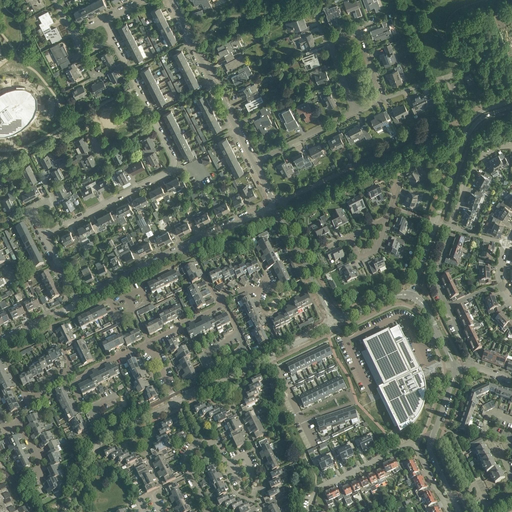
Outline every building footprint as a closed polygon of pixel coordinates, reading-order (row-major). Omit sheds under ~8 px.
[(26,0),(27,2),(28,2),(30,1),(35,11),(44,6),(40,0),(26,0)] [(103,0),(99,0),(97,1),(101,9),(107,7),(103,0)] [(210,3),(208,0),(190,0),(192,1),(195,7),(196,6),(201,3),(204,9),(208,7),(209,9),(212,7),(210,3)] [(362,15),(356,1),(351,3),(349,0),(348,0),(344,2),(345,5),(348,12),(355,9),(358,17),(362,15)] [(376,0),(363,0),(367,10),(374,7),(376,12),(381,10),(377,0),(376,0)] [(95,12),(101,9),(97,1),(91,4),(95,12)] [(91,4),(86,7),(90,15),(95,12),(91,4)] [(336,18),(341,16),(339,12),(341,12),(339,8),(338,9),(337,6),(328,9),(327,6),(323,7),(324,10),(325,10),(327,16),(326,17),(330,27),(336,24),(337,26),(338,26),(336,18)] [(80,10),(84,18),(90,15),(86,7),(80,10)] [(151,11),(154,17),(162,13),(159,7),(151,11)] [(80,10),(74,13),(75,14),(72,15),(76,24),(80,22),(79,21),(84,18),(80,10)] [(43,31),(50,28),(49,25),(53,23),(48,12),(39,17),(42,22),(39,24),(41,28),(38,30),(39,33),(43,31)] [(165,18),(162,13),(154,17),(157,22),(165,18)] [(302,32),(302,33),(305,32),(305,31),(310,29),(309,25),(307,26),(303,17),(286,23),(289,30),(293,28),(295,31),(301,29),(302,32)] [(157,22),(160,28),(168,24),(165,18),(157,22)] [(383,27),(370,32),(373,39),(375,38),(376,40),(381,38),(382,40),(387,38),(386,35),(387,35),(391,34),(390,29),(391,29),(389,25),(393,23),(391,19),(382,22),(381,22),(383,27)] [(118,28),(121,33),(129,29),(126,24),(118,28)] [(163,34),(171,30),(168,24),(160,28),(163,34)] [(50,28),(43,31),(45,34),(48,33),(49,36),(47,37),(48,39),(50,38),(53,43),(57,41),(60,40),(60,39),(61,38),(58,33),(59,33),(56,28),(52,30),(50,28)] [(121,33),(124,39),(132,35),(129,29),(121,33)] [(163,34),(166,39),(174,35),(171,30),(163,34)] [(311,34),(302,37),(302,38),(299,39),(301,44),(300,45),(302,50),(315,45),(312,39),(313,39),(311,34)] [(124,39),(127,45),(135,41),(132,35),(124,39)] [(163,40),(165,45),(167,46),(169,45),(177,41),(174,35),(166,39),(163,40)] [(224,56),(226,60),(233,56),(232,53),(236,51),(233,47),(236,45),(238,48),(242,46),(238,38),(231,42),(230,41),(217,48),(219,52),(221,57),(229,53),(229,54),(224,56)] [(138,46),(135,41),(127,45),(130,50),(138,46)] [(59,43),(50,48),(52,47),(56,55),(54,56),(59,65),(68,60),(66,57),(69,55),(64,45),(61,46),(59,43)] [(386,52),(379,55),(381,59),(382,58),(384,63),(386,68),(392,65),(390,61),(392,60),(394,59),(395,59),(393,53),(394,52),(391,43),(390,44),(384,46),(386,52)] [(130,50),(133,56),(141,52),(138,46),(130,50)] [(307,56),(302,57),(305,65),(310,63),(312,68),(320,65),(317,57),(315,57),(314,54),(317,52),(316,48),(306,52),(307,56)] [(182,51),(181,51),(177,53),(174,55),(177,60),(185,56),(182,51)] [(111,68),(116,66),(114,63),(115,62),(112,55),(111,56),(109,52),(101,56),(103,60),(105,59),(106,63),(108,66),(110,65),(111,68)] [(141,52),(133,56),(136,62),(144,58),(141,52)] [(235,59),(233,56),(226,60),(227,63),(225,64),(228,71),(246,62),(242,55),(235,59)] [(177,60),(179,66),(188,62),(185,56),(177,60)] [(179,66),(182,72),(190,68),(188,62),(179,66)] [(79,76),(75,68),(76,67),(74,63),(68,66),(69,69),(66,71),(71,81),(75,79),(75,78),(79,76)] [(109,73),(108,74),(113,83),(121,79),(117,71),(119,70),(123,68),(120,64),(117,66),(116,66),(111,68),(113,72),(109,73)] [(249,78),(247,76),(252,73),(248,65),(237,70),(239,74),(231,78),(235,85),(249,78)] [(387,79),(390,78),(392,86),(402,82),(399,76),(404,74),(401,65),(395,68),(396,71),(388,74),(386,75),(387,79)] [(141,71),(144,77),(152,73),(149,67),(141,71)] [(193,73),(190,68),(182,72),(185,77),(193,73)] [(329,80),(326,71),(322,73),(320,68),(313,71),(314,75),(318,85),(329,80)] [(152,73),(144,77),(147,83),(155,79),(152,73)] [(185,77),(188,83),(196,79),(193,73),(185,77)] [(465,77),(469,86),(475,83),(470,74),(465,77)] [(147,83),(150,88),(157,84),(155,79),(147,83)] [(196,79),(188,83),(191,89),(199,85),(196,79)] [(104,83),(103,81),(92,86),(96,94),(105,89),(106,91),(111,89),(107,82),(104,83)] [(157,84),(150,88),(152,94),(160,90),(157,84)] [(251,94),(252,97),(259,93),(254,84),(251,86),(250,85),(247,86),(247,87),(238,91),(242,98),(251,94)] [(75,90),(73,87),(66,91),(68,94),(73,92),(77,99),(83,96),(84,97),(88,95),(83,86),(75,90)] [(0,136),(5,136),(8,135),(8,137),(17,135),(15,133),(21,130),(28,124),(30,122),(31,123),(37,116),(35,115),(37,108),(37,99),(33,93),(24,89),(25,87),(16,87),(16,89),(15,89),(6,92),(0,94),(0,136)] [(152,94),(155,100),(163,96),(160,90),(152,94)] [(327,104),(326,104),(329,109),(336,105),(331,94),(328,96),(326,92),(320,95),(321,99),(324,97),(327,104)] [(254,100),(249,103),(245,104),(249,111),(257,107),(256,105),(263,101),(259,93),(252,97),(254,100)] [(416,100),(412,101),(413,103),(416,109),(423,105),(425,108),(429,106),(428,103),(427,100),(432,98),(430,93),(424,96),(420,97),(420,96),(415,98),(416,100)] [(196,99),(199,104),(207,100),(204,94),(196,99)] [(163,96),(155,100),(158,105),(166,101),(163,96)] [(307,101),(296,107),(299,113),(303,111),(305,115),(303,117),(304,118),(307,122),(315,118),(309,106),(312,105),(309,98),(306,100),(307,101)] [(207,100),(199,104),(202,110),(210,106),(207,100)] [(262,118),(254,122),(258,129),(259,128),(263,134),(268,131),(265,127),(272,124),(267,115),(271,113),(270,111),(271,110),(268,105),(260,110),(262,114),(260,115),(262,118)] [(396,109),(396,107),(392,109),(393,111),(390,113),(396,124),(399,122),(397,118),(404,115),(404,117),(405,116),(409,114),(404,105),(396,109)] [(202,110),(205,116),(213,111),(210,106),(202,110)] [(296,113),(292,106),(278,113),(281,119),(284,117),(286,121),(284,122),(287,128),(286,128),(287,130),(288,132),(299,126),(293,114),(296,113)] [(386,110),(383,112),(374,116),(375,118),(371,120),(377,131),(382,128),(381,126),(388,122),(390,125),(393,124),(386,110)] [(166,121),(174,117),(171,111),(163,115),(166,121)] [(213,111),(205,116),(207,121),(216,117),(213,111)] [(166,121),(169,127),(177,123),(174,117),(166,121)] [(207,121),(210,127),(219,123),(216,117),(207,121)] [(169,127),(172,132),(180,128),(177,123),(169,127)] [(219,123),(210,127),(213,132),(221,128),(219,123)] [(350,144),(354,142),(353,140),(358,137),(359,139),(365,136),(367,140),(372,137),(367,128),(362,131),(358,124),(354,127),(355,128),(349,131),(345,133),(350,144)] [(172,132),(175,138),(183,134),(180,128),(172,132)] [(344,145),(342,142),(341,140),(345,138),(342,133),(335,136),(336,137),(329,141),(333,150),(344,145)] [(175,138),(177,144),(185,139),(183,134),(175,138)] [(147,149),(144,150),(145,153),(146,153),(155,149),(153,146),(155,145),(150,136),(143,140),(147,149)] [(76,159),(80,157),(88,153),(86,150),(89,149),(83,138),(76,141),(82,153),(79,154),(75,156),(76,159)] [(221,148),(229,144),(226,138),(218,142),(221,148)] [(180,149),(188,145),(185,139),(177,144),(180,149)] [(229,144),(221,148),(224,154),(232,149),(229,144)] [(180,149),(183,155),(191,151),(188,145),(180,149)] [(311,154),(308,155),(312,162),(315,160),(314,158),(324,153),(320,145),(313,148),(309,150),(311,154)] [(121,146),(111,151),(113,155),(112,155),(117,164),(124,161),(121,153),(124,152),(121,146)] [(159,162),(155,152),(156,152),(155,149),(146,153),(152,166),(159,162)] [(232,149),(224,154),(227,159),(235,155),(232,149)] [(191,151),(183,155),(186,160),(188,159),(190,162),(197,159),(195,155),(194,156),(191,151)] [(84,159),(89,168),(96,164),(92,155),(89,156),(88,153),(80,157),(76,159),(70,162),(72,166),(84,159)] [(311,162),(308,155),(304,157),(302,153),(293,157),(298,168),(304,165),(306,169),(313,166),(311,162)] [(45,168),(52,165),(48,155),(40,159),(45,168)] [(235,155),(227,159),(230,165),(238,161),(235,155)] [(498,155),(494,158),(499,167),(502,165),(504,167),(509,164),(505,158),(501,160),(498,155)] [(53,160),(51,161),(52,165),(53,168),(64,162),(63,159),(63,158),(59,160),(58,159),(54,162),(53,160)] [(488,168),(486,169),(488,171),(489,170),(492,174),(494,177),(499,174),(497,171),(496,169),(499,167),(494,158),(489,161),(492,166),(488,168)] [(67,167),(68,166),(68,165),(70,164),(68,160),(64,162),(53,168),(55,170),(51,172),(56,181),(63,178),(59,168),(62,167),(63,168),(66,166),(67,167)] [(238,161),(230,165),(229,166),(231,169),(232,168),(233,171),(241,166),(238,161)] [(127,163),(124,165),(128,172),(131,171),(133,175),(145,169),(141,162),(129,168),(127,163)] [(280,164),(277,166),(280,172),(282,171),(285,177),(291,174),(292,173),(294,177),(296,176),(294,172),(291,165),(288,167),(286,164),(285,162),(280,164)] [(29,186),(30,188),(36,185),(35,183),(37,181),(29,165),(22,169),(25,173),(23,174),(25,178),(27,177),(30,185),(29,186)] [(125,173),(128,172),(124,165),(121,166),(124,171),(116,175),(121,185),(129,180),(125,173)] [(233,171),(236,176),(244,172),(241,166),(233,171)] [(419,174),(415,168),(413,169),(411,166),(404,169),(407,174),(408,173),(413,183),(422,178),(420,174),(419,174)] [(480,173),(477,178),(487,184),(489,185),(491,180),(490,180),(492,177),(485,173),(483,175),(480,173)] [(172,181),(175,188),(177,192),(178,192),(182,189),(184,192),(188,190),(182,179),(179,180),(178,178),(172,181)] [(489,185),(487,184),(477,178),(474,183),(478,185),(476,189),(483,193),(485,189),(487,190),(489,185)] [(96,181),(92,183),(96,190),(99,188),(101,192),(110,187),(106,179),(97,184),(96,181)] [(169,190),(167,192),(169,196),(174,193),(177,192),(175,188),(172,181),(166,184),(169,190)] [(93,191),(96,190),(92,183),(86,186),(87,189),(82,192),(85,199),(95,194),(93,191)] [(64,198),(72,195),(70,192),(67,193),(62,184),(55,188),(60,197),(63,196),(64,198)] [(40,194),(36,185),(30,188),(32,191),(24,194),(22,196),(25,202),(27,201),(37,196),(40,194)] [(164,198),(166,201),(171,199),(169,196),(167,192),(165,193),(161,186),(155,189),(161,199),(164,198)] [(249,191),(246,186),(240,189),(243,196),(244,196),(243,194),(246,193),(250,200),(255,197),(255,198),(258,197),(255,193),(253,189),(249,191)] [(371,200),(381,195),(382,195),(377,186),(373,188),(374,189),(367,192),(371,200)] [(10,198),(3,201),(7,211),(15,207),(12,200),(17,198),(16,195),(13,189),(7,192),(10,198)] [(159,210),(158,208),(155,202),(158,201),(157,201),(161,199),(155,189),(150,192),(151,196),(149,197),(156,211),(159,210)] [(200,191),(203,196),(206,202),(209,201),(206,195),(203,189),(200,191)] [(470,193),(468,198),(479,202),(481,196),(482,197),(483,194),(475,191),(474,194),(470,193)] [(66,201),(62,203),(67,212),(75,208),(71,202),(75,200),(75,198),(79,196),(77,192),(72,195),(64,198),(66,201)] [(418,195),(410,192),(407,199),(406,199),(404,204),(413,207),(415,201),(416,201),(418,195)] [(233,201),(236,207),(244,203),(240,195),(239,193),(235,195),(236,196),(232,197),(234,201),(233,201)] [(145,195),(139,198),(143,205),(146,203),(147,206),(150,205),(148,202),(145,195)] [(347,205),(348,207),(352,215),(365,209),(359,197),(354,200),(354,201),(347,205)] [(144,208),(143,205),(139,198),(133,200),(137,208),(138,211),(144,208)] [(479,202),(468,198),(467,203),(471,205),(470,207),(479,211),(480,208),(479,207),(479,206),(478,205),(479,202)] [(217,199),(212,202),(214,206),(215,205),(216,207),(214,208),(218,216),(224,213),(220,205),(218,202),(217,199)] [(501,203),(497,208),(501,211),(509,216),(511,212),(511,211),(508,208),(509,206),(504,201),(503,200),(501,203)] [(226,202),(220,205),(224,213),(230,210),(226,202)] [(122,206),(126,213),(129,211),(131,215),(134,213),(132,210),(128,203),(122,206)] [(117,217),(119,221),(121,225),(127,222),(123,214),(126,213),(122,206),(117,209),(120,216),(117,217)] [(203,210),(199,212),(205,223),(210,220),(207,212),(205,213),(203,210)] [(341,210),(335,213),(339,220),(335,222),(334,220),(331,222),(335,229),(348,223),(341,210)] [(464,211),(462,216),(473,220),(476,221),(478,217),(476,217),(477,216),(476,215),(477,212),(468,210),(468,212),(466,212),(464,211)] [(506,221),(509,216),(501,211),(500,213),(497,211),(495,214),(493,213),(491,216),(493,217),(499,220),(501,217),(502,218),(506,221)] [(110,212),(104,215),(108,223),(111,222),(113,225),(119,221),(117,217),(115,213),(112,215),(110,212)] [(192,215),(194,219),(195,219),(199,226),(205,223),(199,212),(192,215)] [(104,215),(98,218),(99,221),(96,223),(100,231),(106,228),(105,225),(108,223),(104,215)] [(322,223),(320,224),(316,225),(318,229),(314,232),(318,238),(328,233),(325,227),(329,225),(324,216),(320,219),(322,223)] [(471,225),(473,220),(462,216),(460,221),(465,223),(463,226),(471,229),(472,226),(471,225)] [(493,217),(491,223),(494,224),(493,227),(502,230),(504,225),(499,223),(498,223),(499,220),(493,217)] [(184,224),(181,225),(185,233),(191,230),(187,222),(189,221),(187,218),(183,220),(184,224)] [(409,224),(406,223),(406,221),(397,218),(395,222),(396,222),(395,226),(394,226),(393,228),(400,231),(399,234),(406,237),(407,233),(406,232),(409,224)] [(91,222),(84,225),(89,233),(91,232),(93,235),(100,231),(96,223),(92,225),(91,222)] [(180,222),(174,225),(176,228),(180,236),(185,233),(181,225),(180,222)] [(16,229),(19,234),(27,230),(24,225),(16,229)] [(80,231),(76,233),(80,241),(87,238),(85,235),(89,233),(84,225),(78,228),(80,231)] [(500,236),(502,230),(493,227),(492,230),(489,228),(486,234),(492,236),(493,233),(500,236)] [(30,236),(27,230),(19,234),(22,240),(30,236)] [(166,233),(162,235),(166,242),(172,239),(168,232),(167,231),(166,232),(166,233)] [(259,247),(256,248),(257,250),(269,245),(267,240),(267,239),(268,238),(267,237),(268,236),(268,235),(268,234),(270,233),(269,231),(267,232),(258,237),(261,243),(258,244),(259,247)] [(71,232),(61,237),(65,244),(66,247),(75,243),(76,244),(77,244),(79,242),(80,242),(76,235),(73,237),(71,232)] [(157,238),(160,245),(166,242),(162,235),(157,238)] [(455,237),(453,243),(462,246),(463,243),(469,242),(470,239),(459,235),(458,238),(455,237)] [(22,240),(25,246),(33,242),(30,236),(22,240)] [(147,252),(153,249),(149,242),(150,242),(148,237),(144,239),(146,243),(143,245),(147,252)] [(396,256),(398,250),(399,245),(403,246),(405,242),(392,237),(391,242),(389,241),(386,248),(389,249),(387,253),(396,256)] [(25,246),(27,251),(35,247),(33,242),(25,246)] [(123,244),(121,245),(124,251),(120,253),(122,259),(125,257),(127,262),(128,261),(129,263),(134,260),(133,259),(134,258),(126,243),(123,244)] [(460,252),(462,246),(453,243),(451,249),(460,252)] [(483,247),(482,252),(492,254),(493,249),(494,249),(495,246),(483,243),(482,246),(483,247)] [(139,247),(139,246),(137,247),(141,255),(147,252),(143,245),(139,247)] [(257,250),(258,253),(261,251),(263,254),(271,249),(269,245),(257,250)] [(38,253),(35,247),(27,251),(30,257),(38,253)] [(118,266),(121,265),(116,256),(119,254),(116,248),(113,250),(116,256),(109,259),(114,268),(115,268),(115,269),(118,267),(118,266)] [(260,258),(262,260),(274,254),(271,249),(263,254),(264,256),(260,258)] [(337,250),(336,249),(326,254),(329,260),(333,258),(335,261),(339,259),(340,261),(345,258),(340,249),(337,250)] [(451,249),(449,254),(458,257),(461,258),(463,253),(460,252),(451,249)] [(490,260),(492,254),(482,252),(481,258),(480,257),(479,261),(483,262),(491,263),(491,260),(490,260)] [(30,257),(33,263),(41,259),(38,253),(30,257)] [(262,260),(263,263),(266,261),(267,264),(276,259),(274,254),(262,260)] [(449,254),(447,260),(450,261),(449,265),(457,268),(458,265),(456,264),(458,257),(449,254)] [(41,266),(44,264),(41,259),(33,263),(35,266),(33,267),(35,272),(42,269),(41,266)] [(272,267),(278,264),(276,259),(267,264),(268,266),(265,268),(266,270),(272,267)] [(374,267),(370,269),(373,275),(377,273),(376,271),(385,267),(381,259),(375,261),(375,260),(372,262),(374,267)] [(101,275),(107,271),(103,263),(101,265),(100,262),(95,264),(101,275)] [(258,282),(260,279),(257,272),(260,271),(255,262),(250,265),(254,274),(255,276),(254,277),(255,279),(258,281),(258,282)] [(187,274),(196,269),(195,267),(198,265),(197,263),(185,269),(182,270),(184,274),(187,273),(187,274)] [(272,267),(275,272),(284,268),(281,263),(278,264),(272,267)] [(245,275),(247,274),(244,267),(245,267),(243,265),(238,267),(243,279),(242,280),(243,282),(246,284),(248,281),(245,275)] [(255,276),(254,274),(250,265),(245,267),(244,267),(247,274),(249,276),(251,275),(253,278),(251,281),(256,284),(258,281),(255,279),(254,277),(255,276)] [(490,266),(483,266),(479,266),(478,266),(478,270),(480,270),(480,275),(490,275),(489,270),(490,269),(490,266)] [(82,270),(87,281),(94,278),(90,270),(88,267),(82,270)] [(225,267),(219,270),(221,272),(220,273),(223,279),(224,282),(227,280),(229,283),(227,286),(232,289),(234,287),(231,285),(230,283),(232,282),(226,270),(225,267)] [(233,278),(235,276),(233,270),(231,267),(226,270),(232,282),(230,283),(231,285),(234,287),(236,284),(233,278)] [(233,270),(235,276),(237,279),(239,278),(241,281),(239,284),(244,287),(246,284),(243,282),(242,280),(243,279),(238,267),(233,270)] [(350,267),(339,272),(342,277),(344,276),(347,282),(358,276),(355,270),(352,272),(350,267)] [(286,273),(284,268),(275,272),(277,277),(286,273)] [(187,274),(190,279),(201,273),(200,270),(197,272),(196,269),(187,274)] [(223,279),(220,273),(221,272),(219,270),(214,273),(219,284),(218,285),(219,287),(222,289),(224,287),(224,286),(221,280),(223,279)] [(444,274),(445,276),(439,279),(442,285),(451,280),(449,275),(453,273),(451,270),(444,274)] [(174,272),(170,274),(174,283),(178,281),(174,272)] [(41,277),(44,283),(51,279),(48,273),(41,277)] [(203,275),(201,273),(190,279),(192,284),(201,279),(199,277),(203,275)] [(215,283),(217,286),(215,289),(220,292),(222,289),(219,287),(218,285),(219,284),(214,273),(208,275),(212,284),(215,283)] [(277,277),(279,282),(288,278),(286,273),(277,277)] [(170,285),(174,283),(170,274),(165,276),(170,285)] [(480,281),(479,281),(479,285),(491,284),(491,280),(490,281),(490,275),(480,275),(480,281)] [(165,276),(161,278),(165,287),(170,285),(165,276)] [(161,289),(165,287),(161,278),(156,280),(161,289)] [(282,287),(291,283),(288,278),(279,282),(282,287)] [(54,285),(51,279),(44,283),(46,289),(54,285)] [(156,280),(152,283),(156,292),(158,294),(162,292),(161,289),(156,280)] [(442,285),(445,290),(453,285),(451,280),(442,285)] [(148,285),(152,294),(156,292),(152,283),(148,285)] [(46,289),(49,294),(57,290),(54,285),(46,289)] [(187,290),(190,295),(198,291),(197,288),(200,287),(199,285),(187,290)] [(453,285),(445,290),(447,295),(456,290),(453,285)] [(49,294),(46,296),(49,301),(52,300),(60,296),(57,290),(49,294)] [(457,300),(465,297),(463,294),(461,295),(459,296),(456,290),(447,295),(450,300),(455,297),(457,300)] [(6,295),(3,297),(4,300),(12,295),(10,291),(6,293),(6,295)] [(200,294),(198,291),(190,295),(192,300),(204,295),(203,292),(200,294)] [(305,297),(302,298),(307,307),(312,305),(306,293),(303,294),(305,297)] [(493,294),(482,298),(483,301),(485,301),(487,306),(496,303),(494,298),(495,297),(493,294)] [(192,300),(194,305),(203,301),(202,298),(205,297),(204,295),(192,300)] [(302,310),(307,307),(302,298),(300,300),(298,296),(296,298),(302,310)] [(29,299),(34,309),(40,306),(36,299),(34,300),(32,297),(29,299)] [(241,302),(243,307),(255,301),(254,299),(251,300),(249,297),(241,302)] [(57,303),(54,304),(55,306),(58,305),(63,303),(60,298),(55,300),(57,303)] [(297,312),(298,315),(303,313),(302,310),(296,298),(293,299),(295,302),(292,303),(294,307),(297,312)] [(34,309),(29,299),(25,301),(26,304),(24,304),(28,312),(34,309)] [(204,304),(203,301),(194,305),(192,306),(195,312),(198,311),(197,310),(206,306),(206,307),(213,303),(211,300),(204,304)] [(245,312),(254,307),(253,305),(256,303),(255,301),(243,307),(245,312)] [(18,308),(15,309),(19,317),(25,314),(19,303),(17,305),(18,308)] [(487,306),(488,311),(487,312),(488,315),(493,314),(493,315),(500,311),(498,308),(497,308),(496,303),(487,306)] [(455,310),(457,316),(466,311),(465,308),(469,306),(468,304),(455,310)] [(178,307),(174,310),(178,318),(183,316),(182,313),(183,312),(179,305),(177,306),(178,307)] [(299,315),(298,315),(297,312),(294,307),(291,308),(290,305),(288,306),(294,318),(299,315)] [(286,314),(289,320),(294,318),(288,306),(285,307),(287,310),(284,312),(286,314)] [(13,320),(19,317),(15,309),(14,307),(8,310),(13,320)] [(103,307),(99,309),(103,318),(108,315),(103,307)] [(167,309),(169,312),(173,321),(178,318),(174,310),(172,307),(167,309)] [(245,312),(248,316),(260,311),(259,308),(255,310),(254,307),(245,312)] [(95,311),(99,320),(103,318),(99,309),(95,311)] [(4,311),(0,313),(0,317),(4,325),(4,326),(8,324),(7,323),(10,322),(6,314),(4,311)] [(90,313),(95,322),(99,320),(95,311),(90,313)] [(248,316),(250,321),(259,317),(258,314),(261,313),(260,311),(248,316)] [(469,317),(466,311),(457,316),(460,321),(469,317)] [(491,319),(493,322),(494,321),(498,325),(505,319),(501,314),(502,314),(500,311),(493,315),(494,316),(491,319)] [(160,320),(163,326),(168,323),(164,314),(163,312),(158,314),(160,320)] [(168,323),(173,321),(169,312),(164,314),(168,323)] [(290,323),(289,320),(286,314),(283,316),(282,312),(279,313),(285,325),(290,323)] [(86,315),(90,324),(95,322),(90,313),(86,315)] [(278,318),(276,319),(280,328),(285,325),(279,313),(277,315),(278,318)] [(226,314),(221,317),(225,325),(230,323),(226,314)] [(86,315),(81,317),(86,326),(90,324),(86,315)] [(469,317),(460,321),(462,326),(471,322),(473,321),(472,318),(471,315),(469,317)] [(206,316),(203,318),(210,330),(216,327),(213,321),(212,319),(208,321),(206,316)] [(86,326),(81,317),(77,320),(81,328),(86,326)] [(221,317),(217,319),(221,328),(221,327),(225,325),(221,317)] [(250,328),(253,326),(265,321),(264,318),(260,320),(259,317),(250,321),(248,323),(250,328)] [(278,329),(280,328),(276,319),(273,320),(272,317),(269,318),(272,323),(270,324),(275,334),(280,332),(278,329)] [(203,333),(210,330),(203,318),(201,319),(203,323),(199,325),(203,333)] [(216,327),(218,331),(222,329),(221,327),(221,328),(217,319),(213,321),(216,327)] [(501,330),(504,333),(507,330),(508,331),(511,325),(511,323),(510,322),(509,322),(505,319),(498,325),(502,329),(501,330)] [(154,320),(149,322),(151,324),(155,333),(160,331),(155,322),(154,320)] [(160,320),(155,322),(160,331),(165,328),(163,326),(160,320)] [(255,331),(261,328),(264,327),(263,325),(266,323),(265,321),(253,326),(255,331)] [(193,322),(191,324),(197,336),(203,333),(199,325),(196,327),(193,322)] [(465,331),(476,326),(478,325),(477,322),(473,325),(471,322),(462,326),(465,331)] [(143,328),(145,327),(150,336),(155,333),(151,324),(147,326),(145,324),(142,325),(143,328)] [(191,324),(188,325),(191,329),(187,331),(191,339),(197,336),(191,324)] [(60,333),(62,335),(70,331),(68,326),(56,332),(57,334),(60,333)] [(465,331),(463,332),(465,337),(474,333),(473,330),(477,328),(476,326),(465,331)] [(366,351),(362,353),(376,383),(378,385),(379,388),(379,389),(383,396),(380,397),(396,428),(398,427),(399,430),(400,432),(404,430),(408,428),(411,425),(414,422),(416,419),(419,415),(421,412),(422,409),(424,404),(425,400),(425,396),(425,392),(425,388),(425,384),(424,381),(422,377),(420,377),(419,376),(420,375),(420,374),(420,373),(419,373),(418,373),(417,371),(419,370),(404,339),(402,340),(396,327),(388,331),(363,343),(366,351)] [(252,332),(255,337),(263,333),(261,328),(255,331),(252,332)] [(60,340),(61,342),(73,336),(70,331),(62,335),(63,338),(60,340)] [(138,331),(137,331),(133,333),(137,342),(142,339),(138,331)] [(128,335),(132,344),(137,342),(133,333),(128,335)] [(255,337),(257,341),(266,337),(263,333),(255,337)] [(465,337),(468,342),(477,338),(474,333),(465,337)] [(122,335),(117,337),(121,346),(126,344),(123,338),(122,335)] [(128,335),(123,338),(126,344),(127,347),(132,344),(128,335)] [(68,345),(68,346),(78,342),(77,340),(75,340),(73,336),(61,342),(62,344),(65,343),(66,345),(68,345)] [(117,337),(112,340),(116,349),(121,346),(117,337)] [(257,341),(259,346),(268,341),(266,337),(257,341)] [(479,343),(477,338),(468,342),(470,348),(479,343)] [(112,340),(107,342),(111,351),(116,349),(112,340)] [(165,348),(166,351),(178,345),(175,340),(167,344),(168,347),(165,348)] [(86,346),(84,341),(75,346),(74,345),(70,348),(66,349),(67,352),(71,350),(76,348),(77,351),(86,346)] [(107,342),(103,345),(102,343),(99,344),(103,352),(105,351),(106,353),(111,351),(107,342)] [(476,357),(477,357),(483,351),(479,343),(470,348),(473,353),(474,352),(476,357)] [(327,345),(322,348),(327,358),(332,355),(332,356),(333,356),(327,344),(327,345)] [(53,351),(59,363),(60,362),(61,365),(61,368),(65,368),(65,362),(62,362),(60,359),(63,358),(62,357),(64,356),(62,353),(61,354),(59,349),(57,345),(52,348),(52,349),(53,351)] [(180,350),(178,345),(166,351),(167,353),(170,352),(172,354),(177,351),(180,350)] [(69,357),(71,360),(79,356),(88,351),(88,350),(88,349),(87,346),(86,347),(86,346),(77,351),(78,353),(72,356),(69,357)] [(175,356),(176,358),(188,352),(186,347),(180,350),(177,351),(178,354),(175,356)] [(30,348),(20,352),(21,356),(32,352),(30,348)] [(322,348),(317,350),(322,360),(327,358),(322,348)] [(317,350),(312,353),(317,362),(322,360),(317,350)] [(493,364),(496,355),(497,353),(497,350),(495,350),(494,354),(490,353),(487,362),(493,364)] [(53,352),(48,354),(49,357),(52,363),(55,362),(58,368),(61,369),(61,368),(61,365),(60,362),(59,363),(53,351),(53,352)] [(79,356),(71,360),(72,362),(80,358),(82,361),(91,356),(88,351),(79,356)] [(490,353),(483,351),(477,357),(482,359),(481,360),(487,362),(490,353)] [(191,357),(188,352),(176,358),(177,360),(180,359),(182,361),(188,358),(188,359),(191,357)] [(312,353),(307,355),(312,365),(317,362),(312,353)] [(506,353),(505,358),(501,357),(498,366),(504,368),(507,359),(508,354),(506,353)] [(307,355),(302,358),(306,367),(312,365),(307,355)] [(501,357),(496,355),(493,364),(498,366),(501,357)] [(93,361),(91,356),(82,361),(83,363),(75,367),(76,369),(93,361)] [(51,370),(52,373),(52,376),(55,376),(56,370),(52,370),(51,367),(53,365),(52,363),(49,357),(44,359),(49,371),(51,370)] [(177,367),(178,369),(190,363),(188,359),(188,358),(182,361),(179,363),(180,365),(177,367)] [(302,358),(297,360),(301,370),(306,367),(302,358)] [(49,371),(44,359),(38,362),(43,371),(45,370),(48,376),(52,376),(52,373),(51,370),(49,371)] [(136,360),(124,365),(125,369),(129,367),(129,369),(141,363),(140,361),(137,362),(136,360)] [(297,360),(292,363),(296,372),(301,370),(297,360)] [(41,378),(42,381),(42,384),(46,384),(46,378),(42,378),(41,375),(44,373),(43,371),(38,362),(33,364),(34,367),(40,379),(41,378)] [(129,369),(132,374),(141,370),(139,367),(143,365),(141,363),(129,369)] [(178,369),(179,372),(182,370),(184,373),(193,368),(190,363),(178,369)] [(292,363),(286,365),(288,369),(291,376),(292,376),(291,375),(296,372),(292,363)] [(110,364),(107,365),(113,378),(120,374),(115,366),(112,368),(110,364)] [(107,370),(103,372),(107,381),(113,378),(107,365),(105,366),(107,370)] [(40,379),(34,367),(29,370),(30,373),(33,379),(36,377),(39,384),(42,385),(42,384),(42,381),(41,378),(40,379)] [(182,377),(183,379),(195,373),(193,368),(184,373),(185,375),(182,377)] [(97,370),(95,371),(101,384),(107,381),(103,372),(99,374),(97,370)] [(141,370),(132,374),(134,379),(146,373),(145,370),(142,372),(141,370)] [(95,387),(101,384),(95,371),(92,372),(94,377),(90,379),(91,380),(95,387)] [(37,386),(33,386),(32,383),(35,381),(33,379),(30,373),(25,375),(31,387),(32,386),(33,388),(33,392),(36,392),(37,386)] [(144,377),(147,375),(146,373),(134,379),(137,384),(143,381),(145,379),(144,377)] [(195,373),(183,379),(184,381),(187,380),(189,383),(190,382),(191,383),(197,380),(196,379),(197,378),(195,373)] [(0,376),(0,382),(12,377),(10,375),(7,376),(6,374),(0,376)] [(19,378),(24,387),(26,386),(30,392),(33,392),(33,388),(32,386),(31,387),(25,375),(19,378)] [(0,382),(0,383),(2,388),(11,383),(10,381),(13,379),(12,377),(0,382)] [(247,386),(248,389),(258,384),(261,383),(265,381),(264,379),(262,381),(260,377),(251,381),(252,384),(247,386)] [(340,378),(335,380),(340,390),(345,387),(344,384),(340,377),(340,378)] [(96,389),(95,387),(91,380),(87,383),(91,391),(96,389)] [(335,380),(330,383),(335,392),(340,390),(335,380)] [(134,385),(136,390),(148,384),(147,382),(144,383),(143,381),(137,384),(134,385)] [(2,388),(4,393),(11,390),(16,387),(15,385),(12,386),(11,383),(2,388)] [(87,383),(83,385),(87,393),(91,391),(87,383)] [(245,393),(246,396),(256,391),(263,387),(261,383),(258,384),(248,389),(250,391),(245,393)] [(330,383),(325,385),(330,395),(335,392),(330,383)] [(148,384),(136,390),(139,395),(144,392),(147,390),(146,388),(149,386),(148,384)] [(87,393),(83,385),(78,387),(83,396),(87,393)] [(325,385),(320,388),(325,397),(330,395),(325,385)] [(489,392),(489,385),(480,389),(483,395),(489,392)] [(498,388),(489,385),(489,392),(496,394),(498,388)] [(504,389),(498,387),(498,388),(496,394),(495,395),(501,397),(504,389)] [(144,392),(146,397),(158,391),(157,389),(154,391),(153,388),(147,390),(144,392)] [(320,388),(315,390),(319,400),(325,397),(320,388)] [(507,390),(504,389),(501,397),(506,399),(510,389),(507,388),(507,390)] [(65,391),(63,389),(56,392),(55,390),(48,394),(49,396),(52,395),(56,397),(57,398),(69,392),(68,390),(65,391)] [(483,395),(480,389),(471,394),(476,398),(479,397),(481,398),(483,397),(483,395)] [(11,390),(4,393),(2,394),(3,397),(2,398),(1,396),(0,396),(0,400),(4,399),(13,395),(11,390)] [(315,390),(310,393),(314,402),(319,400),(315,390)] [(158,391),(146,397),(149,404),(158,399),(156,395),(159,394),(158,391)] [(247,398),(242,400),(244,403),(253,398),(258,396),(260,395),(259,394),(257,394),(256,391),(246,396),(247,398)] [(57,398),(59,403),(68,399),(67,396),(70,395),(69,392),(57,398)] [(310,393),(304,395),(309,405),(312,403),(314,402),(310,393)] [(471,394),(468,403),(474,405),(476,398),(471,394)] [(4,399),(7,404),(15,400),(13,395),(4,399)] [(299,397),(304,408),(304,407),(309,405),(304,395),(299,397)] [(253,398),(244,403),(245,405),(240,407),(241,410),(246,407),(247,410),(252,408),(255,406),(254,403),(258,402),(257,400),(255,401),(253,398)] [(68,399),(59,403),(62,408),(74,402),(73,400),(69,401),(68,399)] [(7,404),(9,409),(18,404),(15,400),(7,404)] [(77,403),(76,401),(74,402),(62,408),(64,413),(73,408),(72,406),(77,403)] [(465,408),(473,410),(475,405),(474,405),(468,403),(467,402),(465,408)] [(11,413),(9,414),(10,416),(18,412),(18,411),(20,409),(18,404),(9,409),(11,413)] [(195,415),(198,413),(211,407),(210,405),(205,407),(204,404),(194,409),(196,413),(194,413),(195,415)] [(212,409),(211,407),(198,413),(201,418),(208,414),(218,409),(217,407),(212,409)] [(244,414),(245,417),(253,412),(253,413),(254,412),(252,408),(247,410),(246,407),(241,410),(243,412),(240,413),(241,416),(244,414)] [(354,407),(347,410),(351,421),(357,419),(355,411),(354,407)] [(64,413),(66,417),(67,418),(78,412),(77,410),(74,411),(73,408),(64,413)] [(464,413),(472,416),(473,410),(465,408),(464,413)] [(218,409),(208,414),(210,418),(208,418),(209,420),(211,419),(213,418),(225,412),(224,409),(219,412),(218,409)] [(347,410),(341,412),(345,424),(345,422),(350,420),(351,421),(347,410)] [(78,412),(67,418),(69,423),(72,421),(78,418),(76,416),(80,414),(78,412)] [(215,422),(217,421),(217,422),(219,421),(220,423),(223,422),(223,421),(228,419),(227,417),(232,414),(231,412),(226,414),(225,412),(213,418),(215,422)] [(243,420),(244,423),(256,417),(253,413),(253,412),(245,417),(246,419),(243,420)] [(341,412),(335,414),(339,426),(345,424),(341,412)] [(462,419),(470,421),(472,416),(464,413),(462,419)] [(40,419),(37,414),(27,419),(30,425),(26,427),(28,431),(29,430),(39,426),(36,421),(40,419)] [(227,426),(227,425),(235,421),(234,419),(237,418),(236,415),(233,417),(232,414),(227,417),(228,419),(223,421),(223,422),(226,426),(227,426)] [(335,414),(328,416),(333,428),(339,426),(335,414)] [(328,416),(322,418),(326,431),(327,431),(326,428),(332,426),(332,429),(333,428),(328,416)] [(72,421),(74,426),(82,421),(80,417),(78,418),(72,421)] [(256,417),(244,423),(245,425),(248,424),(249,426),(258,422),(256,419),(257,418),(256,417)] [(316,419),(315,420),(320,433),(326,431),(322,418),(316,420),(316,419)] [(468,427),(469,422),(470,421),(462,419),(460,424),(468,427)] [(82,421),(74,426),(76,430),(85,426),(82,421)] [(158,433),(168,428),(175,425),(174,424),(172,424),(170,421),(161,426),(162,428),(157,430),(158,433)] [(236,424),(235,421),(227,425),(227,426),(229,430),(241,424),(239,422),(236,424)] [(258,422),(249,426),(250,428),(247,430),(248,432),(261,426),(259,421),(258,422)] [(44,429),(42,424),(39,426),(29,430),(31,434),(34,432),(35,435),(31,437),(33,441),(40,437),(43,436),(43,435),(41,430),(44,429)] [(242,427),(241,424),(229,430),(231,435),(240,431),(239,428),(242,427)] [(466,432),(467,430),(468,427),(460,424),(458,430),(466,432)] [(85,426),(76,430),(78,434),(87,430),(85,426)] [(253,433),(254,435),(263,430),(261,426),(248,432),(250,434),(253,433)] [(155,437),(156,440),(166,435),(172,432),(171,430),(170,431),(168,428),(158,433),(159,435),(155,437)] [(265,435),(263,430),(254,435),(255,437),(252,439),(253,441),(265,435)] [(230,435),(232,440),(245,434),(244,431),(241,433),(240,431),(231,435),(230,435)] [(52,437),(50,432),(43,435),(43,436),(40,437),(43,444),(39,445),(41,449),(48,446),(51,444),(55,442),(52,437)] [(246,436),(245,434),(232,440),(235,444),(244,440),(243,438),(246,436)] [(371,434),(363,438),(368,449),(374,447),(371,440),(374,439),(371,434)] [(22,439),(20,435),(9,440),(12,446),(8,447),(11,452),(14,450),(21,447),(18,441),(22,439)] [(163,442),(168,440),(170,439),(169,437),(167,438),(166,435),(156,440),(157,442),(153,444),(154,447),(163,442)] [(363,438),(354,442),(357,447),(360,446),(363,452),(368,449),(363,438)] [(472,448),(483,442),(481,438),(470,444),(472,448)] [(245,442),(244,440),(235,444),(237,449),(250,443),(248,440),(245,442)] [(260,447),(261,449),(269,446),(267,443),(268,443),(267,440),(266,441),(255,446),(257,449),(260,447)] [(58,441),(51,444),(48,446),(51,452),(48,454),(49,457),(58,453),(59,453),(59,452),(57,447),(60,445),(58,441)] [(151,454),(156,451),(157,454),(165,450),(167,449),(163,442),(154,447),(155,449),(150,451),(151,454)] [(348,445),(342,447),(348,459),(353,456),(351,450),(354,449),(352,444),(351,445),(350,442),(347,444),(348,445)] [(259,454),(261,457),(272,451),(274,450),(272,444),(269,446),(261,449),(262,452),(259,454)] [(495,484),(505,479),(502,474),(504,473),(503,471),(501,472),(499,467),(496,469),(494,465),(496,464),(495,462),(493,462),(489,454),(490,453),(489,450),(487,451),(485,446),(484,444),(469,451),(470,454),(475,451),(486,474),(489,472),(495,484)] [(24,453),(22,451),(26,449),(25,445),(21,447),(14,450),(17,456),(13,457),(16,462),(19,460),(25,457),(28,455),(27,452),(24,453)] [(342,447),(334,452),(336,457),(339,456),(342,462),(348,459),(342,447)] [(105,459),(111,456),(121,451),(120,449),(115,451),(114,448),(104,453),(106,457),(104,457),(105,459)] [(154,459),(155,461),(163,457),(164,456),(167,455),(165,450),(157,454),(156,451),(151,454),(152,456),(149,458),(150,460),(154,459)] [(118,458),(128,454),(126,451),(122,453),(121,451),(111,456),(113,459),(111,460),(112,461),(114,460),(114,461),(118,458)] [(261,457),(262,459),(265,458),(267,460),(274,457),(273,454),(274,454),(272,451),(261,457)] [(49,469),(58,465),(60,465),(57,459),(61,457),(59,453),(58,453),(49,457),(52,464),(48,466),(49,469)] [(330,453),(322,457),(327,469),(333,466),(330,460),(333,459),(330,453)] [(119,464),(125,461),(135,456),(133,454),(129,456),(128,454),(118,458),(120,462),(118,462),(119,464)] [(31,458),(29,455),(28,455),(25,457),(19,460),(22,466),(18,467),(20,472),(30,467),(27,460),(31,458)] [(137,461),(142,459),(140,456),(136,458),(135,456),(125,461),(127,464),(125,465),(127,469),(134,465),(138,463),(137,461)] [(268,463),(265,465),(266,468),(277,462),(279,461),(278,458),(276,459),(275,456),(274,457),(267,460),(268,463)] [(163,457),(155,461),(156,463),(153,464),(154,467),(166,461),(166,459),(165,460),(163,457)] [(322,457),(312,462),(315,468),(319,466),(322,472),(327,469),(322,457)] [(134,465),(136,470),(145,465),(144,463),(147,462),(146,459),(143,461),(142,459),(137,461),(138,463),(134,465)] [(396,466),(393,460),(388,462),(392,471),(395,470),(396,473),(401,470),(399,465),(396,466)] [(158,468),(159,470),(168,466),(166,462),(167,462),(166,461),(154,467),(155,469),(158,468)] [(408,471),(417,467),(414,461),(408,464),(407,461),(401,464),(404,469),(407,468),(408,471)] [(279,465),(277,462),(266,468),(267,471),(271,469),(272,471),(279,468),(278,465),(279,465)] [(390,472),(392,471),(388,462),(382,465),(385,471),(382,473),(385,478),(391,475),(390,472)] [(60,470),(58,465),(49,469),(48,470),(51,477),(47,478),(49,482),(57,478),(59,477),(56,472),(60,470)] [(146,468),(145,465),(136,470),(138,475),(151,468),(149,466),(146,468)] [(206,473),(207,473),(208,476),(215,472),(214,469),(217,468),(216,465),(204,471),(206,473)] [(157,474),(158,476),(170,470),(171,470),(170,468),(169,469),(168,466),(159,470),(160,472),(157,474)] [(417,467),(408,471),(410,474),(406,476),(408,481),(409,480),(415,478),(416,477),(415,474),(420,472),(417,467)] [(140,479),(141,479),(149,475),(148,472),(152,471),(151,468),(138,475),(140,479)] [(387,482),(385,478),(382,473),(381,469),(375,472),(378,478),(375,480),(378,485),(387,482)] [(170,470),(158,476),(159,479),(163,477),(164,479),(172,475),(171,472),(172,471),(171,470),(170,470)] [(269,485),(279,480),(280,480),(287,476),(285,472),(281,473),(280,471),(270,475),(272,480),(268,482),(269,485)] [(210,482),(211,481),(221,476),(220,473),(217,475),(215,472),(208,476),(209,478),(208,479),(210,482)] [(370,473),(367,475),(367,476),(370,482),(367,484),(370,490),(372,493),(377,490),(376,486),(378,485),(375,480),(372,473),(370,474),(370,473)] [(173,474),(172,475),(164,479),(165,481),(162,483),(163,485),(175,479),(173,474)] [(149,475),(141,479),(143,482),(142,482),(142,484),(155,478),(154,475),(151,477),(149,475)] [(210,482),(211,484),(212,483),(213,486),(221,483),(219,480),(223,479),(221,476),(211,481),(210,482)] [(368,491),(370,490),(367,484),(364,477),(358,480),(361,486),(359,488),(360,490),(361,493),(364,492),(365,494),(368,492),(368,491)] [(415,478),(409,480),(412,485),(414,484),(416,487),(425,483),(422,477),(416,480),(415,478)] [(58,489),(56,484),(59,482),(57,478),(49,482),(47,483),(51,489),(46,491),(48,494),(53,492),(54,494),(55,495),(58,493),(59,492),(58,489)] [(144,485),(146,488),(154,484),(153,482),(156,480),(155,478),(142,484),(143,485),(144,485)] [(269,485),(271,489),(266,492),(268,494),(278,489),(278,490),(282,487),(281,485),(283,484),(280,480),(279,480),(269,485)] [(353,490),(350,492),(351,494),(353,497),(359,494),(357,491),(360,490),(359,488),(356,481),(350,484),(353,490)] [(215,493),(216,492),(227,487),(225,484),(222,486),(221,483),(213,486),(215,489),(213,489),(215,493)] [(417,496),(422,494),(421,491),(427,488),(427,487),(428,486),(428,485),(427,484),(427,483),(425,483),(416,487),(417,489),(414,491),(417,496)] [(32,511),(33,511),(32,510),(34,509),(31,503),(18,510),(16,511),(10,499),(11,498),(4,484),(0,486),(0,488),(0,489),(0,511),(32,511)] [(154,484),(146,488),(145,488),(147,493),(160,487),(158,484),(155,486),(154,484)] [(170,491),(171,494),(178,490),(176,485),(165,490),(166,493),(170,491)] [(347,485),(342,488),(345,494),(342,495),(344,498),(347,506),(353,503),(349,495),(351,494),(350,492),(347,485)] [(225,491),(228,490),(227,487),(216,492),(215,493),(218,498),(226,494),(225,491)] [(338,501),(344,498),(342,495),(341,493),(338,494),(335,487),(330,490),(334,499),(337,498),(338,501)] [(270,502),(275,499),(275,500),(281,497),(278,490),(278,489),(268,494),(269,496),(263,499),(264,501),(269,499),(270,502)] [(169,498),(170,501),(181,496),(178,490),(171,494),(172,496),(169,498)] [(331,500),(334,499),(330,490),(324,493),(326,497),(324,498),(328,506),(333,503),(331,500)] [(425,502),(434,498),(432,492),(430,493),(426,495),(424,493),(422,494),(417,496),(420,501),(421,501),(422,503),(425,502)] [(175,502),(176,505),(184,501),(181,496),(170,501),(172,504),(175,502)] [(219,506),(224,504),(234,499),(232,497),(228,499),(227,497),(217,501),(219,505),(217,505),(218,507),(219,506)] [(437,503),(434,498),(425,502),(426,504),(424,506),(426,511),(432,509),(431,506),(437,503)] [(235,501),(234,499),(224,504),(226,507),(224,508),(225,509),(226,509),(231,506),(241,502),(239,499),(235,501)] [(264,501),(265,504),(262,505),(263,508),(267,507),(268,509),(276,505),(277,504),(275,500),(275,499),(270,502),(269,499),(264,501)] [(176,511),(186,507),(184,501),(176,505),(178,507),(174,509),(176,511)] [(233,511),(238,509),(247,504),(246,502),(242,504),(241,502),(231,506),(233,510),(231,511),(232,511),(233,511)]
